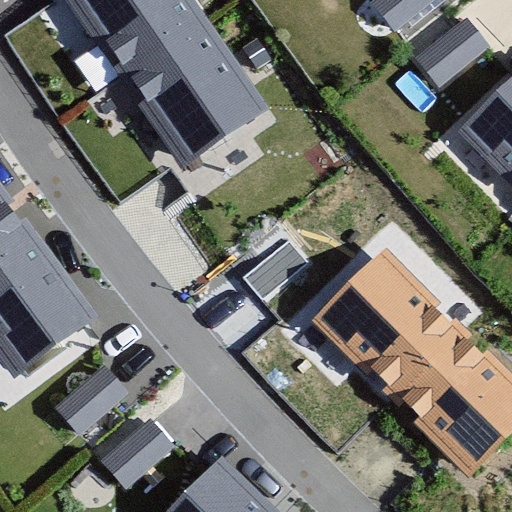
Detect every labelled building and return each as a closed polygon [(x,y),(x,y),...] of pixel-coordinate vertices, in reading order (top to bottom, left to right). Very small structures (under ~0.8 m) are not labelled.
[(270,111),(193,0),(65,0),(183,170),(270,111)] [(378,0),(373,4),(395,32),(436,0),(378,0)] [(416,61),(439,89),(490,47),(467,20),(416,61)] [(511,81),(459,133),(511,186),(511,81)] [(101,319),(0,183),(0,360),(16,382),(101,319)] [(511,437),(511,375),(387,250),(311,325),(467,481),(511,437)] [(56,409),(80,437),(130,395),(105,367),(56,409)] [(102,464),(127,492),(176,449),(151,420),(102,464)] [(275,511),(219,458),(167,511),(275,511)]
